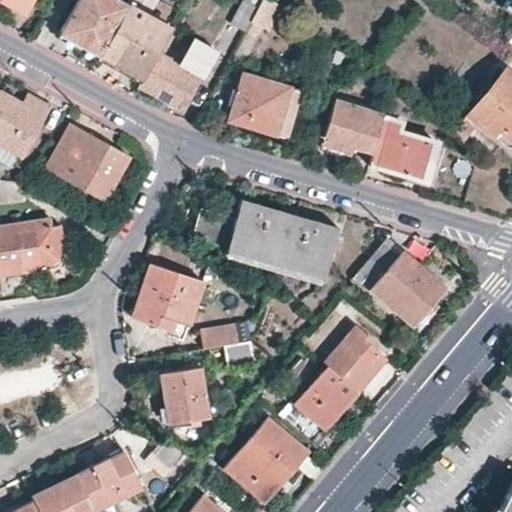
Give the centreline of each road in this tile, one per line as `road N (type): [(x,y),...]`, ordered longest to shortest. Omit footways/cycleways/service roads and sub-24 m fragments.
road 1 (residential): [(511,240),(182,140)]
road 2 (residential): [(511,300),(338,511)]
road 3 (residential): [(182,140),(0,38)]
road 4 (residential): [(182,140),(98,293)]
road 5 (residential): [(0,468),(77,436),(116,404)]
